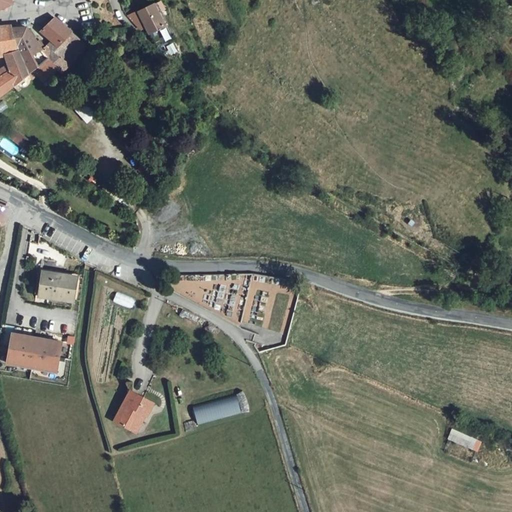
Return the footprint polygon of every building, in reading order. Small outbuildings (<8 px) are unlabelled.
[(0,0),(0,8),(12,3),(10,0),(0,0)] [(155,3),(137,12),(145,27),(149,34),(166,25),(155,3)] [(128,16),(140,29),(145,27),(137,12),(128,16)] [(39,29),(49,40),(55,46),(69,31),(53,16),(39,29)] [(0,53),(2,53),(16,48),(9,27),(9,24),(0,25),(0,53)] [(16,48),(28,74),(34,69),(46,56),(40,48),(25,26),(9,27),(16,48)] [(50,73),(56,77),(85,44),(73,34),(69,31),(55,46),(49,40),(40,48),(46,56),(55,68),(50,73)] [(7,69),(0,73),(0,95),(14,85),(28,74),(16,48),(2,53),(7,69)] [(34,69),(43,80),(50,73),(55,68),(46,56),(34,69)] [(6,123),(1,130),(31,152),(36,144),(24,136),(6,123)] [(74,300),(77,277),(44,273),(41,295),(74,300)] [(130,308),(134,299),(116,292),(112,301),(130,308)] [(55,371),(60,342),(12,333),(7,362),(55,371)] [(147,416),(154,403),(130,391),(115,422),(134,431),(143,414),(146,415),(147,416)] [(246,411),(241,393),(192,406),(197,424),(246,411)] [(137,433),(146,415),(143,414),(134,431),(137,433)] [(458,431),(449,451),(473,461),(481,440),(458,431)]
